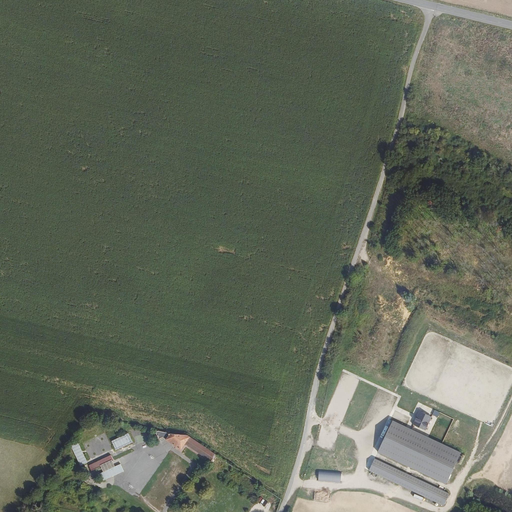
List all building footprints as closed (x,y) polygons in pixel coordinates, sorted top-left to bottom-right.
[(413,424),(425,430),(431,417),(419,411),(413,424)] [(378,452),(446,484),(461,453),(393,420),(378,452)] [(217,454),(188,435),(184,435),(178,434),(173,434),(171,434),(170,433),(167,433),(155,430),(159,440),(163,438),(181,450),(185,444),(211,462),(213,460),(217,454)] [(115,450),(134,441),(130,433),(111,441),(115,450)] [(88,462),(79,442),(72,445),(81,465),(88,462)] [(112,461),(114,460),(112,455),(89,466),(92,471),(101,466),(112,461)] [(369,471),(444,506),(449,494),(375,459),(369,471)] [(112,461),(101,466),(103,472),(115,466),(112,461)] [(103,472),(99,473),(103,480),(123,471),(120,464),(115,466),(103,472)] [(319,471),(318,480),(341,482),(341,473),(319,471)] [(369,472),(367,476),(377,481),(379,477),(369,472)] [(318,493),(318,498),(322,498),(322,501),(330,501),(331,493),(318,493)]
